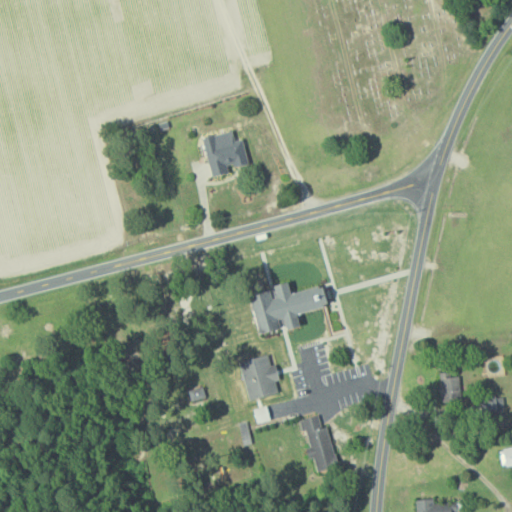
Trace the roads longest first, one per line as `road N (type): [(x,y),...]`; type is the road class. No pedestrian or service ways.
road 1 (residential): [(375,511),(399,342),(436,183),(467,100),(511,26)]
road 2 (residential): [(0,298),(436,183)]
